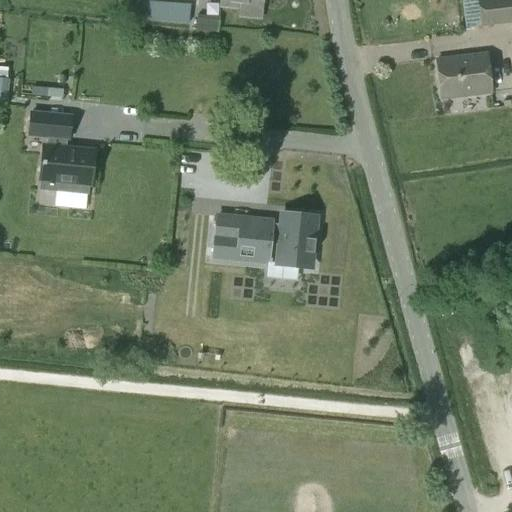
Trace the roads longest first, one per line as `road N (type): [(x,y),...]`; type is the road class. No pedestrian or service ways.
road 1 (unclassified): [(468,511),(334,0)]
road 2 (track): [(443,415),(0,372)]
